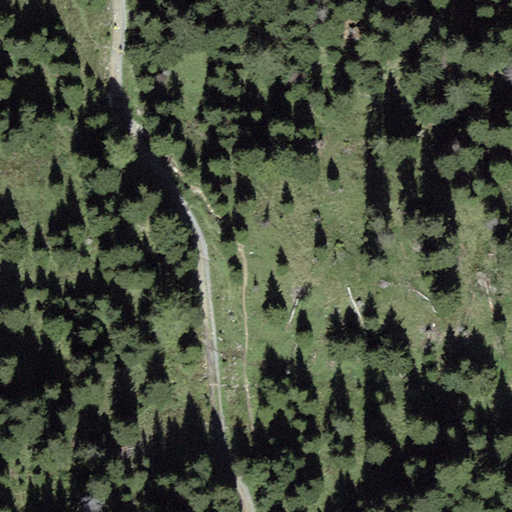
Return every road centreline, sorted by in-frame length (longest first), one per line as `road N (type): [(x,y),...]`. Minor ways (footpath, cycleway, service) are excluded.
road 1 (track): [(130,125),(190,220),(204,260),(218,412),(252,511)]
road 2 (track): [(116,0),(116,86),(130,125)]
